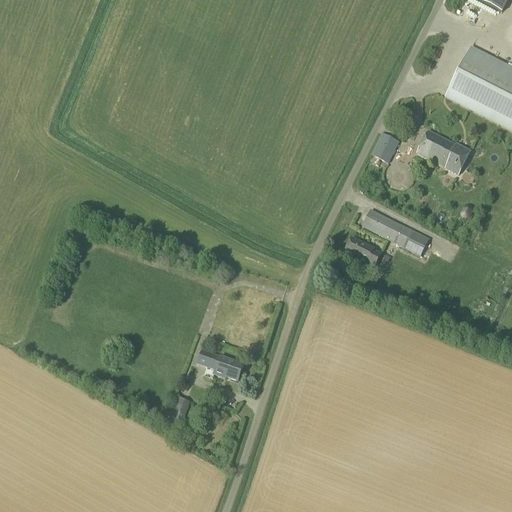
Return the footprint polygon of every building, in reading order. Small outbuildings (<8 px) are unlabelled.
[(482,0),(506,10),(510,0),(482,0)] [(511,133),(511,69),(470,48),(444,99),(511,133)] [(456,146),(428,133),(417,155),(446,170),(445,170),(458,177),(470,153),(456,146)] [(389,165),(399,145),(381,136),(371,156),(389,165)] [(420,257),(428,241),(371,212),(363,228),(420,257)] [(374,268),(380,256),(373,252),(374,251),(352,240),(345,253),(364,263),(364,262),(374,268)] [(220,359),(202,353),(197,365),(215,371),(214,376),(221,378),(222,377),(237,383),(243,367),(220,358),(220,359)] [(182,423),(190,404),(178,399),(176,406),(172,404),(167,418),(182,423)]
